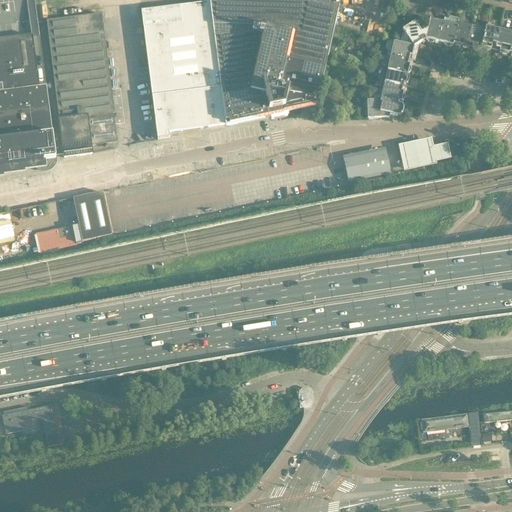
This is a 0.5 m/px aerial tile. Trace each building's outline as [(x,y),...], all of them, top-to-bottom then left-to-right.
[(26,0),(31,36),(0,39),(0,175),(45,165),(45,160),(53,160),(54,159),(55,158),(34,0),(26,0)] [(319,103),(334,29),(339,5),(338,5),(339,0),(338,0),(209,0),(210,3),(141,12),(157,140),(169,138),(169,134),(225,126),(225,127),(226,127),(226,126),(287,114),(290,98),(319,103)] [(114,114),(101,14),(47,21),(59,120),(64,158),(92,155),(91,145),(116,141),(113,114),(114,114)] [(444,20),(443,23),(439,44),(444,45),(444,46),(445,47),(446,47),(447,48),(448,48),(449,48),(451,48),(451,47),(453,47),(453,45),(459,20),(450,18),(449,21),(444,20)] [(429,20),(428,28),(425,41),(426,41),(426,42),(427,43),(428,43),(429,43),(430,44),(431,44),(432,44),(433,43),(433,42),(439,44),(443,23),(429,20)] [(466,22),(459,20),(453,45),(454,45),(455,48),(459,49),(461,47),(466,48),(471,28),(464,26),(466,22)] [(425,41),(428,28),(420,33),(414,23),(401,30),(403,34),(400,44),(413,48),(414,48),(425,41)] [(478,29),(471,28),(466,48),(472,49),(473,52),(477,53),(479,51),(480,51),(485,28),(486,26),(479,25),(478,29)] [(487,29),(485,28),(480,51),(481,51),(481,49),(482,49),(482,50),(482,51),(483,51),(484,51),(485,52),(486,52),(487,52),(488,52),(489,52),(489,51),(494,52),(500,28),(488,26),(487,29)] [(508,55),(511,38),(511,30),(500,28),(494,52),(500,53),(500,54),(500,55),(501,55),(502,55),(503,56),(504,56),(505,56),(506,56),(507,56),(508,55)] [(413,48),(400,44),(393,43),(392,44),(390,44),(386,45),(386,48),(388,49),(389,50),(388,57),(389,57),(410,62),(412,56),(412,57),(414,54),(415,51),(414,48),(413,48)] [(409,67),(409,66),(410,62),(389,57),(387,71),(407,75),(407,74),(408,75),(410,73),(411,70),(410,67),(409,67)] [(408,78),(408,77),(408,76),(407,76),(407,75),(387,71),(383,70),(380,84),(381,84),(404,89),(406,84),(407,83),(408,82),(408,81),(408,80),(408,79),(408,78)] [(403,94),(403,93),(404,89),(381,84),(380,88),(376,87),(373,97),(376,98),(401,102),(402,102),(403,101),(404,100),(404,99),(404,98),(404,97),(404,96),(404,95),(404,94),(403,94)] [(333,94),(323,92),(321,102),(330,105),(333,94)] [(403,109),(402,107),(402,106),(400,106),(401,102),(376,98),(373,97),(373,101),(367,101),(367,119),(389,118),(389,115),(400,117),(400,115),(402,114),(403,109)] [(467,159),(462,138),(446,142),(450,162),(467,159)] [(431,139),(398,146),(403,173),(437,165),(436,162),(451,159),(448,144),(433,147),(431,139)] [(385,156),(345,164),(348,177),(388,168),(385,156)] [(73,199),(82,243),(111,236),(102,193),(73,199)] [(57,230),(57,231),(59,240),(79,236),(77,226),(57,230)] [(302,392),(301,392),(296,393),(300,409),(305,407),(310,406),(309,391),(302,393),(302,392)] [(55,434),(49,406),(28,411),(27,407),(3,413),(4,416),(1,417),(5,436),(25,432),(23,423),(42,419),(45,436),(55,434)] [(481,447),(479,427),(469,428),(471,448),(481,447)]
